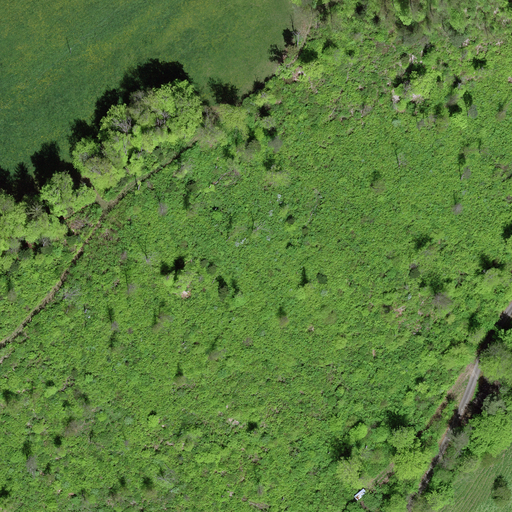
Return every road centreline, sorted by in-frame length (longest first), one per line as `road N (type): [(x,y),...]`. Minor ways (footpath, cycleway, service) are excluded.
road 1 (track): [(511,307),(404,511)]
road 2 (track): [(0,344),(90,243),(104,211),(81,178)]
road 3 (track): [(480,360),(410,444),(338,511)]
